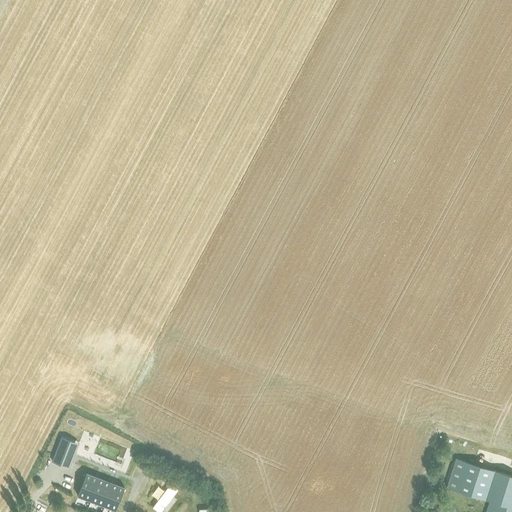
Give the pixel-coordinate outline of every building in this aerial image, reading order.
[(57,447),(52,460),(69,467),(74,454),(57,447)] [(485,500),(494,471),(456,458),(447,487),(485,500)] [(93,501),(107,506),(115,509),(123,488),(86,473),(78,495),(93,501)] [(170,483),(152,507),(158,511),(160,511),(178,489),(170,483)] [(511,511),(511,508),(489,501),(485,511),(511,511)]
